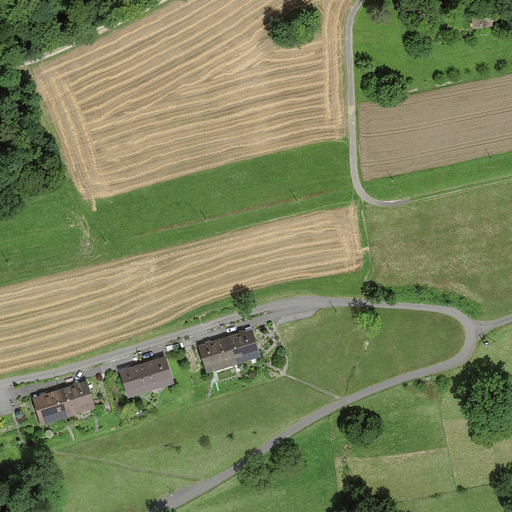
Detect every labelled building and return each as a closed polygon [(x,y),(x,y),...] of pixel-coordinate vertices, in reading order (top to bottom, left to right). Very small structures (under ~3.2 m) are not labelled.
[(489,9),(470,10),(471,27),(490,25),(489,9)] [(252,330),(229,337),(237,362),(260,355),(252,330)] [(198,347),(206,372),(237,362),(229,337),(198,347)] [(166,357),(144,364),(152,389),(174,382),(166,357)] [(120,371),(128,397),(152,389),(144,364),(120,371)] [(87,381),(61,389),(70,415),(95,407),(87,381)] [(35,398),(43,423),(70,415),(61,389),(35,398)]
